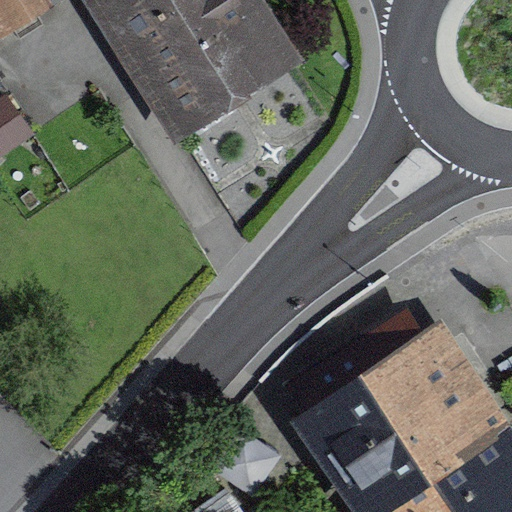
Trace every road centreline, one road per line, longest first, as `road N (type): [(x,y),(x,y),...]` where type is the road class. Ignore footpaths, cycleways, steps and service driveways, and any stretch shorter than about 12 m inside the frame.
road 1 (unknown): [(264,302),(222,265),(73,0)]
road 2 (tertiary): [(79,511),(305,263)]
road 3 (tertiary): [(305,263),(365,242),(511,155)]
road 4 (tertiary): [(414,76),(391,133),(330,212),(305,263)]
road 5 (tertiary): [(414,76),(441,122),(511,154)]
